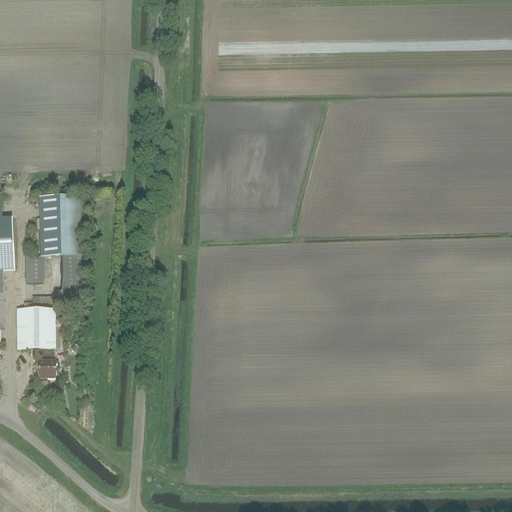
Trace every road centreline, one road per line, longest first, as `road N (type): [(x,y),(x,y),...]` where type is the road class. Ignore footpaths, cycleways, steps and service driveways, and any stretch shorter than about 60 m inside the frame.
road 1 (unclassified): [(132,511),(158,0)]
road 2 (unclassified): [(121,511),(0,419)]
